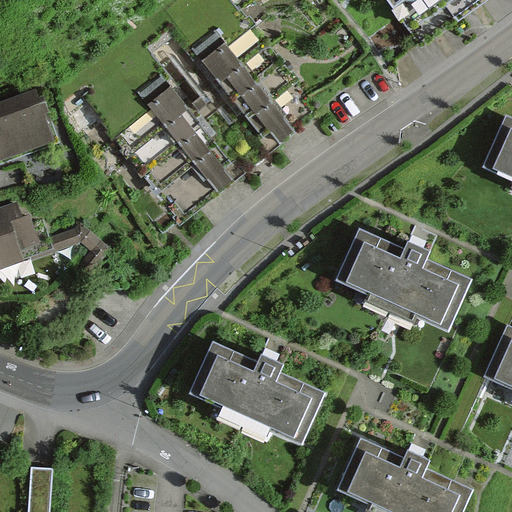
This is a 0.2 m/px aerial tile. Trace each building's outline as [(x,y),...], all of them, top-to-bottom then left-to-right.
[(489,0),(391,0),(422,45),(489,0)] [(298,130),(217,30),(139,92),(220,193),(298,130)] [(0,101),(0,163),(56,144),(37,89),(0,101)] [(491,165),(511,173),(511,112),(511,113),(491,165)] [(0,267),(26,258),(24,252),(42,246),(31,214),(22,217),(17,202),(0,208),(0,267)] [(342,280),(374,293),(370,302),(416,319),(419,311),(456,326),(477,274),(430,255),(433,247),(413,239),(410,247),(363,228),(342,280)] [(491,374),(511,382),(511,322),(491,374)] [(196,394),(227,406),(224,415),(269,433),(273,424),(310,439),(330,387),(284,369),(287,361),(267,353),(264,361),(216,342),(196,394)] [(343,488),(375,501),(372,509),(378,511),(465,511),(478,481),(431,463),(435,455),(415,447),(412,455),(364,436),(343,488)] [(30,511),(49,511),(56,468),(37,466),(30,511)]
